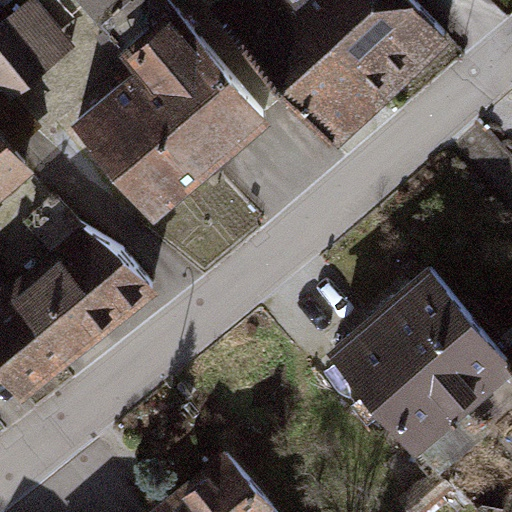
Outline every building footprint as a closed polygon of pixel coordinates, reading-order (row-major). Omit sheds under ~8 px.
[(14,97),(81,46),(44,0),(34,0),(0,27),(0,79),(4,85),(14,97)] [(79,0),(109,35),(149,0),(79,0)] [(392,100),(456,39),(424,1),(425,0),(223,0),(217,6),(346,144),(392,100)] [(160,211),(266,119),(173,13),(129,52),(145,71),(84,124),(160,211)] [(0,131),(14,148),(39,127),(14,97),(4,85),(0,87),(0,131)] [(0,200),(34,172),(14,148),(0,131),(0,200)] [(0,364),(24,393),(157,282),(123,245),(90,224),(0,298),(0,364)] [(497,354),(415,261),(315,349),(412,459),(511,370),(497,354)] [(511,370),(511,341),(497,354),(511,370)] [(275,511),(225,454),(156,511),(275,511)]
